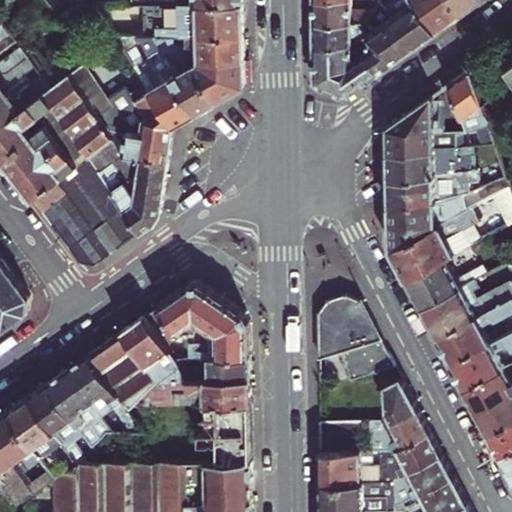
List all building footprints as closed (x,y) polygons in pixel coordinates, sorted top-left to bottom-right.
[(313,0),(314,23),(362,21),(366,20),(371,10),(363,11),(362,0),(352,1),(351,0),(313,0)] [(376,45),(370,48),(366,52),(380,71),(408,51),(387,20),(394,15),(384,0),(376,0),(376,1),(381,4),(379,10),(374,13),(375,19),(380,24),(368,33),(372,39),(376,45)] [(408,51),(437,31),(414,0),(401,0),(405,7),(394,15),(387,20),(408,51)] [(414,0),(437,31),(462,13),(452,0),(414,0)] [(452,0),(462,13),(479,0),(452,0)] [(167,35),(189,35),(245,34),(244,3),(173,5),(126,6),(95,6),(115,36),(134,36),(141,35),(149,35),(167,35)] [(0,39),(10,32),(1,20),(0,21),(0,39)] [(368,33),(362,21),(314,23),(315,47),(353,42),(353,36),(362,35),(365,40),(367,43),(372,39),(368,33)] [(161,51),(165,57),(168,57),(168,51),(175,51),(176,57),(201,56),(201,58),(245,57),(245,34),(189,35),(189,44),(168,45),(167,35),(149,35),(161,51)] [(171,66),(165,57),(161,51),(154,55),(141,35),(134,36),(139,43),(146,54),(149,58),(147,60),(168,80),(172,78),(196,112),(218,99),(194,66),(182,73),(178,67),(174,65),(171,66)] [(189,35),(167,35),(168,45),(189,44),(189,35)] [(120,43),(125,50),(139,43),(134,36),(115,36),(120,43)] [(372,39),(367,43),(370,48),(376,45),(372,39)] [(346,95),(380,71),(366,52),(354,60),(353,42),(315,47),(315,81),(346,95)] [(0,93),(7,88),(0,78),(0,74),(1,74),(9,74),(30,59),(21,47),(0,62),(0,93)] [(168,57),(165,57),(171,66),(174,65),(178,67),(182,73),(194,66),(218,99),(246,84),(245,57),(201,58),(201,56),(176,57),(175,51),(168,51),(168,57)] [(147,83),(174,124),(196,112),(172,78),(168,80),(147,60),(149,58),(146,54),(141,56),(144,61),(136,66),(147,83)] [(132,61),(136,66),(144,61),(141,56),(132,61)] [(470,68),(451,82),(459,106),(467,130),(478,128),(483,143),(494,143),(470,68)] [(88,155),(96,149),(113,136),(99,116),(70,73),(52,87),(31,103),(46,123),(61,143),(76,164),(57,179),(67,192),(76,203),(85,215),(94,227),(95,228),(109,218),(125,242),(141,230),(88,155)] [(17,101),(7,88),(0,93),(0,126),(31,103),(52,87),(43,76),(23,91),(22,98),(17,101)] [(123,151),(168,161),(174,124),(147,83),(131,94),(145,115),(143,132),(130,130),(113,106),(99,116),(113,136),(123,151)] [(429,148),(451,145),(450,128),(435,130),(434,94),(389,126),(390,153),(429,148)] [(31,103),(0,126),(0,153),(2,156),(46,123),(31,103)] [(459,106),(449,110),(457,133),(467,130),(459,106)] [(46,123),(2,156),(17,176),(61,143),(46,123)] [(76,164),(61,143),(17,176),(33,198),(57,179),(76,164)] [(390,153),(390,180),(473,168),(472,156),(454,158),(453,145),(451,145),(429,148),(390,153)] [(111,169),(96,149),(88,155),(141,230),(155,220),(161,212),(163,199),(139,196),(138,174),(134,174),(121,155),(115,160),(118,164),(111,169)] [(139,196),(163,199),(168,161),(123,151),(121,155),(134,174),(138,174),(139,196)] [(446,197),(467,191),(466,180),(477,178),(476,168),(473,168),(390,180),(391,205),(446,197)] [(43,210),(67,192),(57,179),(33,198),(43,210)] [(511,190),(511,187),(495,196),(508,223),(511,221),(511,190)] [(391,205),(392,248),(467,211),(463,202),(471,199),(467,191),(446,197),(391,205)] [(76,203),(67,192),(43,210),(51,221),(76,203)] [(85,215),(76,203),(51,221),(61,233),(85,215)] [(392,248),(407,277),(471,243),(464,230),(474,225),(470,218),(475,216),(472,208),(467,211),(392,248)] [(94,227),(85,215),(61,233),(69,245),(94,227)] [(109,218),(95,228),(112,251),(125,242),(109,218)] [(95,228),(94,227),(69,245),(81,261),(95,263),(112,251),(95,228)] [(487,235),(481,238),(483,243),(490,241),(487,235)] [(413,289),(451,267),(476,254),(471,243),(407,277),(413,289)] [(0,320),(5,326),(29,309),(31,292),(0,255),(0,320)] [(413,289),(422,306),(474,279),(495,268),(490,259),(484,262),(480,261),(463,270),(462,273),(456,276),(451,267),(413,289)] [(422,306),(438,336),(511,296),(511,281),(511,282),(510,280),(476,297),(472,289),(478,286),(474,279),(422,306)] [(191,280),(147,312),(170,344),(184,335),(181,330),(198,318),(219,332),(219,341),(220,355),(251,353),(250,319),(245,310),(201,280),(191,280)] [(319,311),(320,356),(343,349),(352,377),(396,364),(390,351),(362,298),(361,298),(348,292),(328,298),(320,311),(319,311)] [(511,296),(438,336),(452,363),(491,343),(481,325),(491,320),(493,322),(511,312),(511,296)] [(186,377),(178,357),(170,344),(147,312),(125,328),(160,378),(170,378),(186,377)] [(134,404),(160,378),(125,328),(90,352),(129,409),(134,404)] [(452,363),(465,388),(504,368),(496,352),(505,348),(508,348),(510,352),(511,351),(511,331),(491,343),(452,363)] [(70,367),(103,413),(115,406),(130,430),(143,429),(129,409),(90,352),(70,367)] [(220,355),(178,357),(186,377),(188,377),(251,375),(251,353),(220,355)] [(465,388),(477,411),(511,392),(511,363),(504,368),(465,388)] [(103,413),(70,367),(50,381),(85,431),(94,444),(107,430),(115,430),(103,413)] [(207,402),(252,401),(251,375),(188,377),(188,395),(182,395),(182,403),(207,402)] [(394,408),(398,417),(419,407),(402,375),(387,383),(389,408),(394,408)] [(134,404),(170,403),(170,378),(160,378),(134,404)] [(85,431),(50,381),(31,394),(66,444),(85,431)] [(511,392),(477,411),(488,433),(511,420),(511,392)] [(33,446),(45,463),(57,455),(63,464),(64,470),(79,470),(79,462),(74,455),(66,444),(31,394),(24,399),(23,398),(10,407),(10,410),(9,411),(33,446)] [(252,401),(207,402),(207,431),(220,431),(221,460),(253,459),(252,401)] [(395,448),(400,446),(431,430),(419,407),(398,417),(396,418),(390,422),(390,418),(371,418),(371,424),(391,426),(396,425),(399,433),(390,436),(372,436),(372,449),(383,449),(389,448),(395,448)] [(9,463),(33,446),(9,411),(7,412),(4,411),(0,413),(0,472),(17,497),(24,498),(49,481),(55,476),(49,469),(28,484),(15,467),(9,463)] [(321,419),(322,435),(364,434),(363,418),(321,419)] [(511,420),(488,433),(500,456),(511,449),(511,420)] [(402,475),(412,469),(443,452),(431,430),(400,446),(395,448),(389,448),(383,449),(383,461),(383,481),(387,481),(395,480),(395,478),(402,475)] [(322,435),(322,450),(363,449),(364,449),(364,434),(322,435)] [(322,450),(323,482),(365,481),(383,481),(383,461),(378,461),(378,467),(364,467),(363,449),(322,450)] [(511,449),(500,456),(511,477),(511,449)] [(79,452),(74,455),(79,462),(86,462),(79,452)] [(395,480),(396,505),(402,502),(423,491),(454,474),(443,452),(412,469),(402,475),(395,478),(395,480)] [(79,470),(79,511),(253,511),(253,459),(94,462),(86,462),(79,462),(79,470)] [(56,511),(79,511),(79,470),(64,470),(55,476),(49,481),(52,485),(58,485),(59,496),(56,496),(56,511)] [(396,511),(447,511),(468,501),(454,474),(423,491),(432,508),(422,510),(418,511),(406,511),(402,502),(396,505),(396,509),(396,511)] [(365,481),(323,482),(323,511),(396,509),(396,505),(395,480),(387,481),(387,494),(366,494),(365,481)] [(473,511),(468,501),(447,511),(473,511)]
